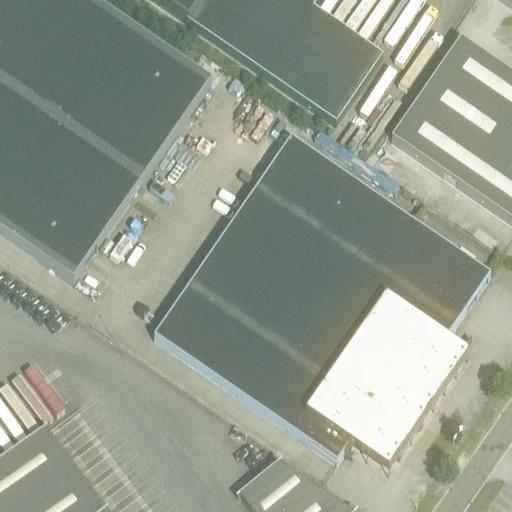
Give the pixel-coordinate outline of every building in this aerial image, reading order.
[(0,0),(0,239),(73,290),(211,89),(81,0),(0,0)] [(146,0),(150,2),(186,26),(186,27),(336,130),(382,63),(313,15),(323,0),(146,0)] [(511,81),(460,45),(390,145),(511,228),(511,81)] [(271,127),(284,106),(259,91),(247,112),(271,127)] [(489,282),(290,145),(153,344),(336,469),(347,453),(388,481),(469,364),(461,359),(462,356),(461,355),(459,358),(444,347),(489,282)] [(99,511),(44,436),(0,469),(0,511),(99,511)] [(334,511),(277,472),(238,501),(245,511),(334,511)]
